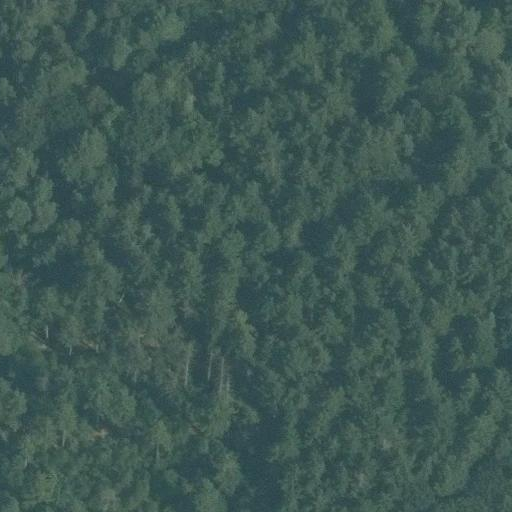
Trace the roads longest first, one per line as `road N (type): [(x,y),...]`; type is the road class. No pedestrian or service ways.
road 1 (track): [(269,0),(0,143)]
road 2 (track): [(369,0),(511,216)]
